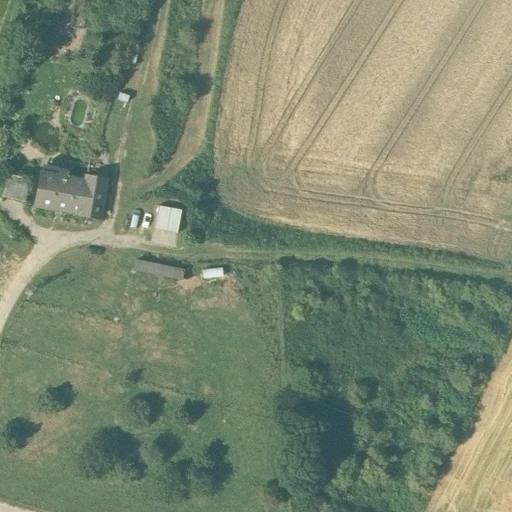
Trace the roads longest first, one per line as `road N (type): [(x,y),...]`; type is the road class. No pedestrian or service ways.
road 1 (track): [(103,237),(242,260),(511,273)]
road 2 (track): [(108,209),(147,192),(190,145),(213,0)]
road 3 (track): [(103,237),(149,0)]
road 4 (track): [(0,318),(19,274),(54,245),(103,237)]
